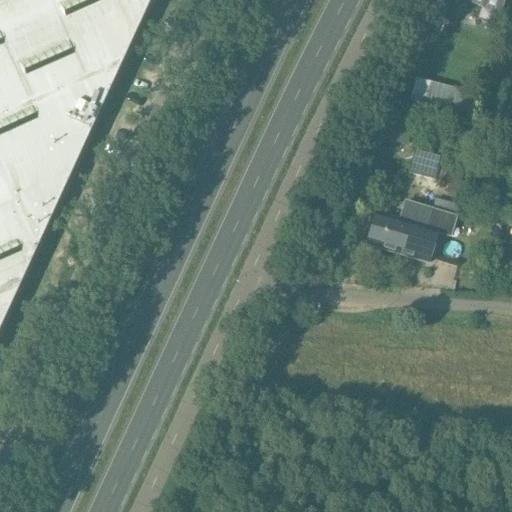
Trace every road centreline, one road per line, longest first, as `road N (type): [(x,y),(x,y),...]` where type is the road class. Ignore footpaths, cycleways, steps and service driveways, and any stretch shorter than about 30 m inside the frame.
road 1 (primary): [(104,511),(347,0)]
road 2 (primary): [(292,0),(56,511)]
road 3 (unclassified): [(0,455),(209,0)]
road 4 (unclassified): [(247,279),(384,0)]
road 5 (unclassified): [(511,311),(292,292),(247,279)]
road 6 (unclassified): [(140,511),(247,279)]
